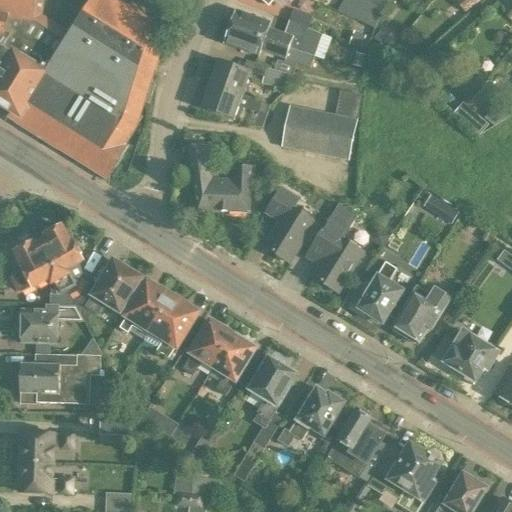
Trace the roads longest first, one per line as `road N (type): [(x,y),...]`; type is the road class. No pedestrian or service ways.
road 1 (secondary): [(511,454),(136,221)]
road 2 (residential): [(136,221),(154,193),(167,102),(205,0)]
road 3 (secondary): [(136,221),(20,150)]
